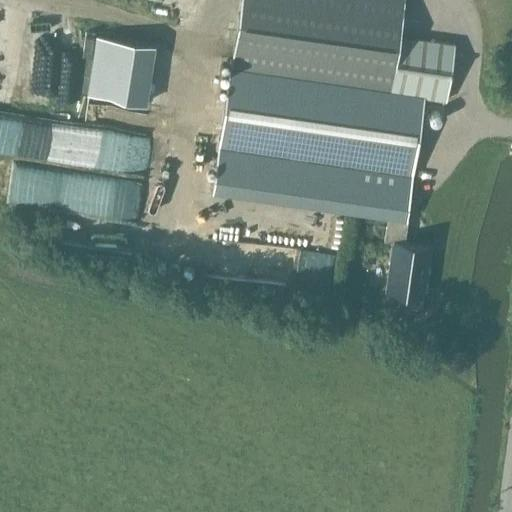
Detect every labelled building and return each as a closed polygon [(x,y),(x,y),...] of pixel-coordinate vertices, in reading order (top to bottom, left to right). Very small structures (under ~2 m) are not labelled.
[(240,0),(214,191),(387,216),(406,219),(423,98),(446,101),(454,44),(399,36),(404,0),(240,0)] [(146,103),(155,44),(97,35),(88,94),(146,103)] [(6,207),(47,209),(49,168),(8,166),(6,207)] [(65,217),(65,236),(98,235),(97,216),(65,217)] [(410,220),(406,219),(389,217),(385,240),(395,242),(388,289),(403,291),(400,307),(420,310),(422,294),(425,294),(432,246),(407,243),(410,220)]
